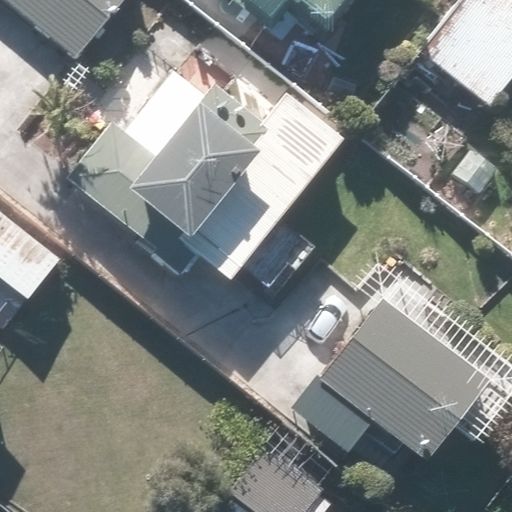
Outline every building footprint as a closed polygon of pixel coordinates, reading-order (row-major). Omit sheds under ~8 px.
[(18,0),(87,52),(127,0),(18,0)] [(250,0),(282,23),(298,0),(330,0),(344,10),(351,0),(250,0)] [(498,100),(511,82),(511,0),(461,0),(427,43),(498,100)] [(243,272),(355,132),(296,86),(262,128),(181,64),(132,125),(122,117),(76,174),(191,265),(208,244),(243,272)] [(0,354),(14,337),(0,326),(0,267),(38,295),(72,250),(0,197),(0,354)] [(501,372),(386,290),(301,408),(355,446),(380,411),(442,455),(501,372)] [(311,511),(331,487),(269,440),(233,487),(265,511),(311,511)]
